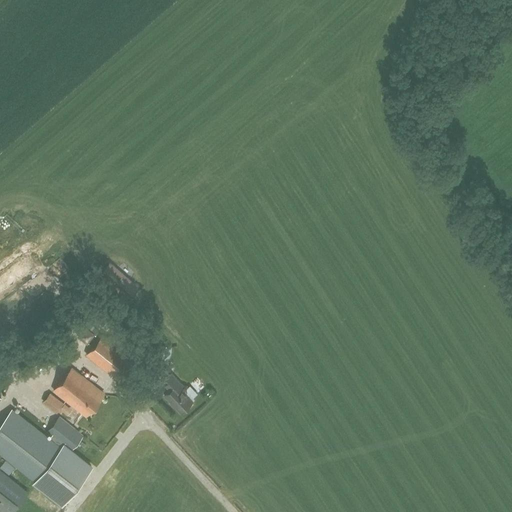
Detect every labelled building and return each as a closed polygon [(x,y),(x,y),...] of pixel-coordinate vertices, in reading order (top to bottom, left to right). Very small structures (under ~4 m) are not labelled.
[(128,288),(132,283),(133,283),(121,273),(113,265),(108,270),(105,268),(100,273),(127,297),(132,291),(128,288)] [(100,303),(92,310),(99,320),(108,313),(100,303)] [(91,344),(97,337),(81,324),(76,331),(91,344)] [(87,354),(112,375),(129,354),(104,333),(87,354)] [(159,357),(170,358),(171,346),(160,345),(159,357)] [(135,371),(143,375),(149,363),(140,359),(135,371)] [(54,389),(86,415),(104,394),(71,367),(54,389)] [(182,385),(171,373),(162,382),(170,390),(164,395),(181,412),(184,409),(185,411),(191,406),(189,404),(192,401),(180,388),(182,385)] [(50,392),(42,402),(57,413),(65,404),(50,392)] [(72,449),(83,435),(59,417),(48,431),(53,435),(49,439),(12,410),(0,424),(0,452),(35,480),(32,483),(61,506),(93,465),(72,449)] [(101,447),(94,456),(99,459),(105,450),(101,447)] [(11,474),(16,467),(7,460),(2,468),(11,474)] [(0,510),(2,511),(12,511),(28,492),(0,468),(0,510)]
